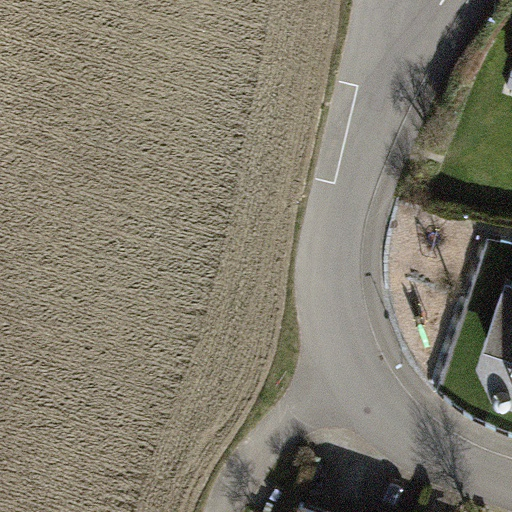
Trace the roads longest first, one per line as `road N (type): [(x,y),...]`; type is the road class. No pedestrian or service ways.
road 1 (residential): [(408,0),(337,200),(333,288),(355,375)]
road 2 (residential): [(511,484),(421,447),(355,375)]
road 3 (residential): [(355,375),(273,441),(242,473),(222,511)]
